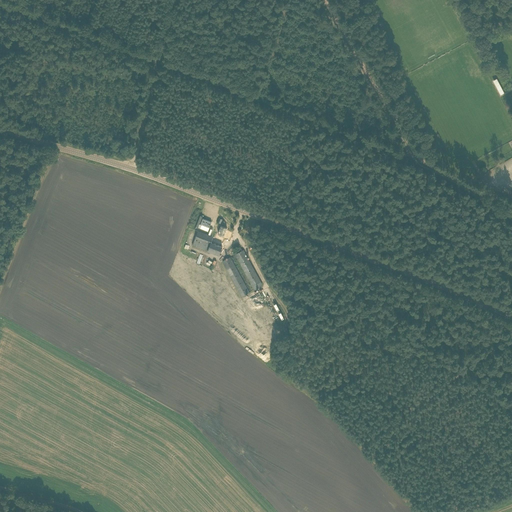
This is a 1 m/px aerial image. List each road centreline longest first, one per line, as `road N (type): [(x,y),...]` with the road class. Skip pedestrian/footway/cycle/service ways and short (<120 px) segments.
road 1 (tertiary): [(511,316),(131,168),(0,131)]
road 2 (track): [(362,453),(268,356),(292,313),(251,251),(248,212)]
road 3 (track): [(160,64),(424,161)]
road 4 (track): [(325,0),(424,161)]
road 5 (track): [(160,64),(41,18)]
